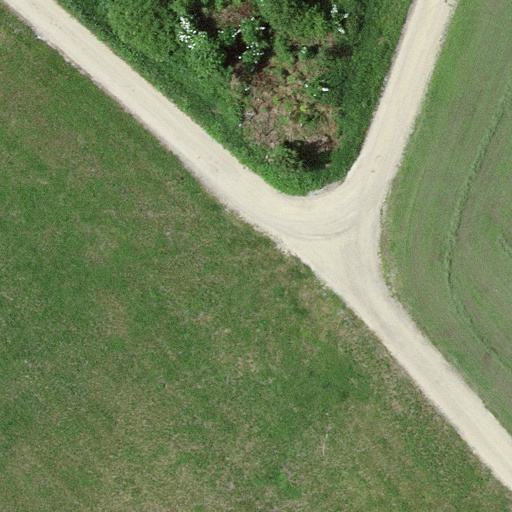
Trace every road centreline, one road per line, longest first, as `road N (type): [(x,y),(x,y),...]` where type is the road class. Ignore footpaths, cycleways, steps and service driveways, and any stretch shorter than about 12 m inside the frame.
road 1 (track): [(437,0),(363,206),(323,250),(27,0)]
road 2 (track): [(323,250),(511,470)]
